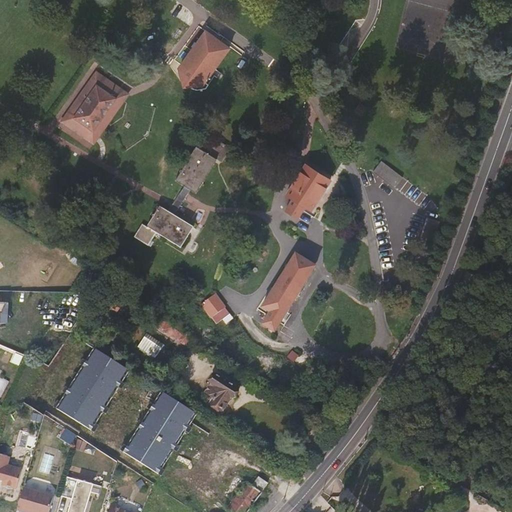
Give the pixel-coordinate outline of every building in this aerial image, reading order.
[(204,82),(229,48),(205,30),(181,65),(204,82)] [(61,121),(86,139),(93,143),(128,94),(96,72),(61,121)] [(361,115),(366,109),(359,104),(354,110),(361,115)] [(183,202),(188,193),(190,189),(196,193),(217,159),(222,162),(230,148),(214,138),(205,152),(196,146),(175,180),(184,186),(168,212),(159,207),(147,227),(142,224),(134,237),(148,246),(156,233),(180,248),(193,227),(174,216),(182,203),(183,204),(184,202),(183,202)] [(394,188),(403,177),(381,160),(373,172),(394,188)] [(311,210),(330,180),(305,165),(286,194),(311,210)] [(430,251),(440,222),(426,218),(417,247),(421,248),(412,269),(407,267),(394,295),(407,301),(420,273),(421,271),(421,270),(421,267),(422,267),(421,266),(423,265),(423,266),(423,265),(424,265),(430,251)] [(87,258),(91,251),(80,244),(76,251),(87,258)] [(290,304),(304,281),(313,268),(296,257),(287,271),(273,294),(264,307),(281,318),(290,304)] [(1,290),(0,290),(0,327),(3,327),(4,331),(11,330),(14,305),(1,304),(1,290)] [(229,314),(214,294),(201,305),(216,324),(229,314)] [(117,312),(123,304),(112,297),(106,305),(117,312)] [(408,331),(416,315),(405,309),(397,325),(408,331)] [(191,338),(159,317),(153,325),(185,346),(191,338)] [(144,335),(138,348),(156,357),(163,344),(144,335)] [(128,371),(94,349),(55,410),(89,432),(128,371)] [(232,401),(240,389),(215,373),(207,386),(208,386),(204,392),(214,398),(210,403),(223,411),(230,400),(232,401)] [(197,413),(164,392),(124,453),(158,475),(197,413)] [(62,437),(74,443),(77,435),(65,430),(62,437)] [(78,439),(75,448),(84,451),(87,442),(78,439)] [(10,457),(0,454),(0,480),(2,481),(1,484),(8,486),(16,489),(22,469),(7,465),(10,457)] [(476,477),(468,472),(465,477),(473,482),(476,477)] [(85,511),(93,484),(66,476),(60,496),(72,499),(67,511),(85,511)] [(261,492),(268,483),(258,477),(253,485),(261,492)] [(233,511),(247,511),(261,493),(246,482),(228,508),(233,511)] [(48,511),(53,496),(23,487),(17,509),(25,511),(48,511)]
